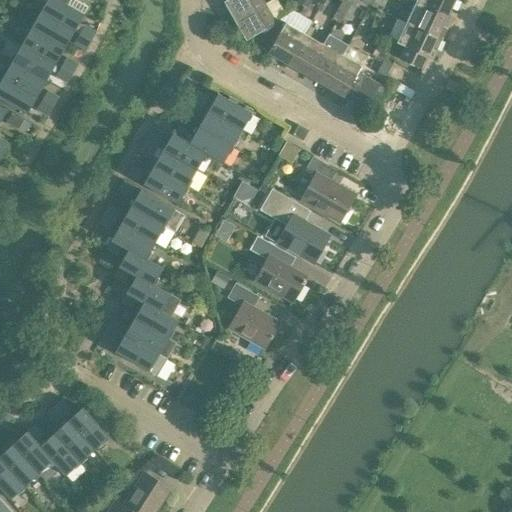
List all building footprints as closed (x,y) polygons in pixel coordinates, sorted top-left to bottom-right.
[(47,0),(40,13),(73,32),(84,14),(67,5),(69,0),(47,0)] [(263,4),(260,0),(225,0),(221,2),(232,21),(263,4)] [(348,0),(341,0),(337,8),(345,12),(352,2),(348,0)] [(445,18),(445,17),(453,0),(414,0),(413,3),(445,18)] [(450,19),(445,17),(445,18),(413,3),(404,22),(440,40),(450,19)] [(273,22),(263,4),(232,21),(243,40),(248,38),(252,45),(267,53),(277,36),(263,28),(273,22)] [(338,24),(345,12),(337,8),(331,19),(338,24)] [(64,49),(73,32),(40,13),(30,30),(64,49)] [(286,64),(303,34),(277,20),(273,22),(263,28),(277,36),(267,53),(286,64)] [(430,60),(440,40),(404,22),(394,43),(402,47),(396,59),(420,70),(425,58),(430,60)] [(84,25),(78,35),(90,42),(96,31),(84,25)] [(64,49),(30,30),(21,45),(55,64),(64,49)] [(304,75),(321,45),(303,34),(286,64),(304,75)] [(90,42),(78,35),(73,44),(85,50),(90,42)] [(370,54),(381,61),(387,50),(376,43),(370,54)] [(55,64),(21,45),(11,62),(45,82),(55,64)] [(322,86),(340,56),(321,45),(304,75),(322,86)] [(346,45),(340,56),(322,86),(341,97),(344,92),(355,99),(367,78),(356,71),(365,56),(346,45)] [(66,58),(60,67),(72,74),(77,64),(66,58)] [(375,73),(383,77),(389,65),(382,61),(375,73)] [(45,82),(11,62),(3,77),(37,97),(45,82)] [(67,83),(72,74),(60,67),(55,76),(67,83)] [(37,97),(3,77),(0,82),(0,99),(26,115),(37,97)] [(378,84),(367,78),(355,99),(366,105),(378,84)] [(47,90),(42,100),(54,106),(59,97),(47,90)] [(196,92),(190,102),(201,109),(202,108),(207,111),(206,112),(241,131),(251,113),(217,93),(211,103),(206,100),(207,98),(196,92)] [(48,116),(54,106),(42,100),(36,109),(48,116)] [(196,117),(201,109),(190,102),(185,110),(196,117)] [(241,131),(206,112),(198,127),(232,146),(241,131)] [(7,123),(18,129),(24,120),(13,113),(7,123)] [(291,134),(302,141),(308,131),(298,124),(291,134)] [(188,131),(177,125),(172,134),(183,140),(184,139),(188,131)] [(198,127),(189,142),(188,143),(206,153),(205,153),(222,163),(232,146),(198,127)] [(151,131),(146,140),(158,147),(163,138),(151,131)] [(172,134),(162,150),(196,169),(205,153),(206,153),(188,143),(189,142),(184,139),(183,140),(172,134)] [(0,138),(0,150),(5,153),(10,144),(0,138)] [(152,157),(158,147),(146,140),(140,150),(152,157)] [(196,169),(162,150),(152,167),(186,186),(196,169)] [(337,171),(312,157),(305,168),(315,173),(299,200),(339,223),(355,196),(331,182),(337,171)] [(132,164),(126,174),(138,181),(144,172),(132,164)] [(186,186),(152,167),(143,184),(177,203),(186,186)] [(123,179),(119,187),(131,195),(136,187),(123,179)] [(140,189),(130,206),(164,226),(174,232),(184,215),(140,189)] [(275,242),(313,264),(329,236),(290,214),(296,203),(271,189),(258,210),(285,225),(275,242)] [(110,203),(104,213),(116,220),(122,210),(110,203)] [(164,226),(130,206),(120,222),(154,242),(164,226)] [(110,230),(116,220),(104,213),(98,223),(110,230)] [(120,222),(111,239),(123,246),(122,247),(127,250),(128,249),(145,259),(145,258),(154,242),(120,222)] [(254,281),(292,302),(306,277),(279,262),(284,252),(256,236),(249,250),(266,260),(254,281)] [(111,239),(105,249),(117,255),(122,247),(123,246),(111,239)] [(127,250),(118,265),(130,272),(129,274),(135,277),(135,276),(152,285),(152,284),(162,268),(145,258),(145,259),(128,249),(127,250)] [(129,274),(130,272),(118,265),(113,275),(125,282),(129,274)] [(152,285),(135,276),(135,277),(126,292),(137,299),(137,300),(142,302),(159,312),(160,310),(170,316),(180,300),(152,284),(152,285)] [(263,349),(278,322),(253,308),(259,297),(234,284),(227,299),(242,307),(229,330),(263,349)] [(137,300),(137,299),(126,292),(121,301),(132,308),(137,300)] [(170,316),(160,310),(159,312),(142,302),(133,318),(167,338),(167,337),(177,320),(170,316)] [(113,315),(107,324),(118,331),(123,323),(124,322),(113,315)] [(167,338),(133,318),(128,326),(123,323),(118,331),(124,334),(166,359),(176,342),(167,337),(167,338)] [(114,338),(118,331),(107,324),(102,334),(113,340),(114,338)] [(166,359),(124,334),(118,331),(114,338),(120,342),(114,352),(148,371),(156,376),(166,359)] [(62,399),(54,406),(63,416),(71,409),(62,399)] [(63,416),(54,406),(47,413),(55,423),(63,416)] [(82,407),(67,421),(93,450),(108,436),(82,407)] [(6,409),(0,414),(0,423),(3,427),(13,418),(6,409)] [(93,450),(67,421),(53,434),(78,463),(93,450)] [(43,434),(34,425),(25,433),(34,442),(36,441),(43,434)] [(25,433),(12,445),(38,474),(43,481),(45,479),(57,474),(54,471),(57,468),(51,462),(52,461),(39,446),(39,445),(36,441),(34,442),(25,433)] [(78,463),(53,434),(39,445),(39,446),(52,461),(51,462),(57,468),(64,476),(78,463)] [(38,474),(12,445),(0,455),(0,460),(23,487),(37,474),(38,474)] [(23,487),(0,460),(0,489),(9,500),(23,487)] [(108,511),(155,511),(170,490),(144,473),(123,506),(115,501),(108,511)] [(0,511),(12,511),(0,497),(0,511)]
